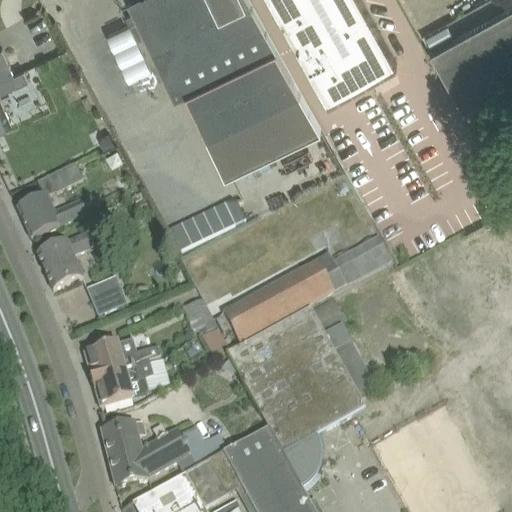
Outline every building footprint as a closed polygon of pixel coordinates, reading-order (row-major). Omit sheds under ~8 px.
[(175,100),(187,94),(226,177),(322,131),(276,51),(277,51),(248,0),(133,0),(129,2),(133,12),(126,16),(130,23),(137,20),(137,21),(130,24),(137,40),(145,36),(175,100)] [(362,0),(272,0),(329,100),(397,62),(387,43),(362,0)] [(511,7),(462,36),(431,53),(439,67),(470,123),(511,99),(511,7)] [(447,26),(426,38),(431,48),(453,36),(447,26)] [(3,48),(0,49),(0,124),(12,120),(0,94),(0,93),(29,80),(25,70),(14,74),(3,48)] [(115,143),(109,132),(103,136),(101,142),(105,149),(115,143)] [(76,166),(49,179),(57,196),(84,183),(76,166)] [(56,215),(49,198),(18,212),(32,243),(89,218),(83,204),(56,215)] [(236,201),(171,232),(183,255),(246,225),(236,201)] [(130,210),(136,223),(152,216),(146,203),(130,210)] [(88,224),(92,235),(108,228),(104,217),(88,224)] [(511,222),(495,232),(507,254),(511,251),(511,222)] [(117,248),(109,229),(39,258),(54,294),(73,286),(84,281),(75,258),(100,248),(103,254),(117,248)] [(472,273),(507,254),(495,232),(460,251),(472,273)] [(224,337),(233,333),(242,349),(347,290),(346,288),(392,264),(380,238),(332,263),(330,257),(223,316),(224,318),(216,322),(224,337)] [(511,261),(507,254),(472,273),(484,294),(511,278),(511,261)] [(511,278),(484,294),(495,315),(511,305),(511,278)] [(87,291),(93,306),(122,293),(117,279),(87,291)] [(184,310),(196,339),(201,338),(218,331),(219,330),(204,304),(203,302),(184,310)] [(511,333),(511,305),(495,315),(507,336),(511,333)] [(314,511),(310,505),(306,496),(303,492),(309,488),(311,486),(313,483),(315,480),(317,477),(319,474),(320,471),(321,468),(322,465),(322,461),(323,458),(323,454),(322,451),(321,448),(320,444),(318,439),(323,436),(356,418),(367,412),(361,402),(352,384),(312,312),(230,357),(271,430),(237,449),(229,454),(186,478),(201,504),(202,504),(233,486),(237,492),(242,489),(254,511),(314,511)] [(218,331),(201,338),(216,364),(230,356),(232,355),(218,331)] [(88,370),(92,383),(151,366),(150,364),(162,360),(159,351),(138,357),(133,343),(120,346),(104,351),(85,357),(89,370),(88,370)] [(155,380),(151,366),(92,383),(96,397),(97,397),(101,411),(120,405),(137,400),(148,397),(150,393),(146,383),(155,380)] [(186,478),(229,454),(220,436),(204,444),(196,429),(181,438),(179,433),(144,453),(137,425),(122,430),(103,435),(117,490),(150,482),(179,465),(186,478)] [(186,478),(137,505),(140,511),(206,511),(202,504),(201,504),(186,478)] [(222,511),(238,511),(242,506),(240,502),(222,511)]
